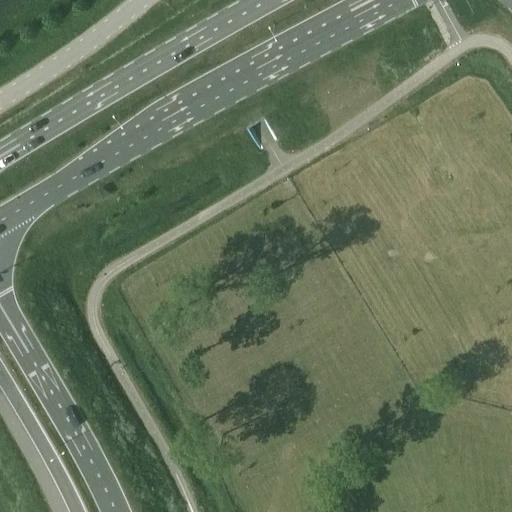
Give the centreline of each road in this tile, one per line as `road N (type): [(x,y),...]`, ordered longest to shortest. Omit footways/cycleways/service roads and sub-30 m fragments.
road 1 (primary): [(0,221),(404,0)]
road 2 (primary): [(273,0),(0,158)]
road 3 (motorway): [(115,511),(0,308)]
road 4 (unclassified): [(0,100),(146,0)]
road 5 (motorway): [(0,376),(72,511)]
